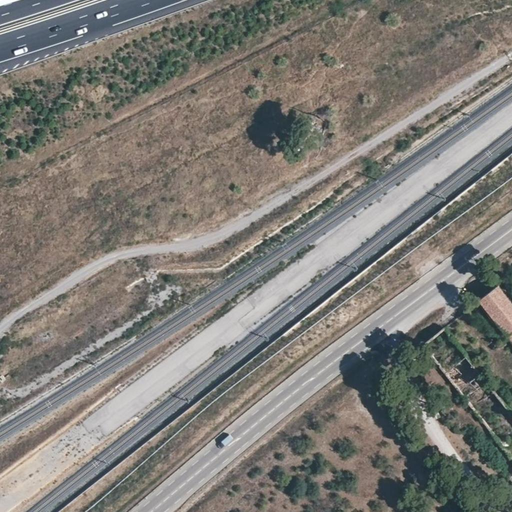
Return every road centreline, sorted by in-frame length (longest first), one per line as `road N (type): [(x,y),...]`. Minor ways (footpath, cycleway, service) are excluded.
road 1 (tertiary): [(148,511),(511,229)]
road 2 (motorway): [(0,48),(144,0)]
